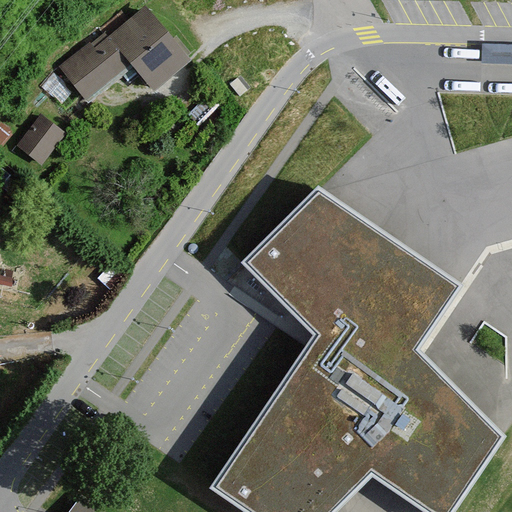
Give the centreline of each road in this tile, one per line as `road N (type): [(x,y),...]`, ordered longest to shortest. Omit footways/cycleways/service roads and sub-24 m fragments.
road 1 (unclassified): [(511,35),(363,32),(314,50),(0,492)]
road 2 (unknown): [(511,183),(463,198),(447,190),(425,32)]
